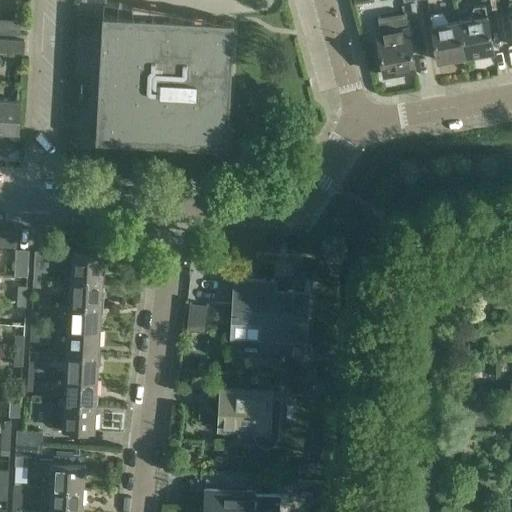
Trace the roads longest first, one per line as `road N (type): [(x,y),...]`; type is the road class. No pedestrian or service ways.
road 1 (residential): [(141,511),(174,215)]
road 2 (residential): [(352,124),(297,210),(278,217),(174,215)]
road 3 (residential): [(174,215),(0,203)]
road 4 (residential): [(511,97),(352,124)]
road 5 (residential): [(352,124),(317,0)]
